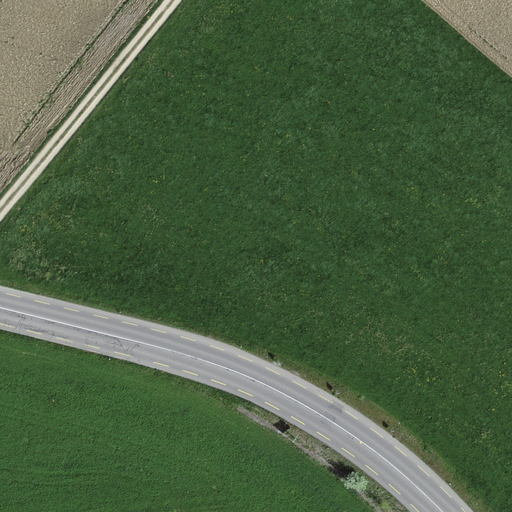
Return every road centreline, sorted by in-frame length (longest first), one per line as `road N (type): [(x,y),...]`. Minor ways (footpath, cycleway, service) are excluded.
road 1 (secondary): [(437,511),(364,444),(280,392),(190,357),(0,309)]
road 2 (track): [(0,222),(177,0)]
